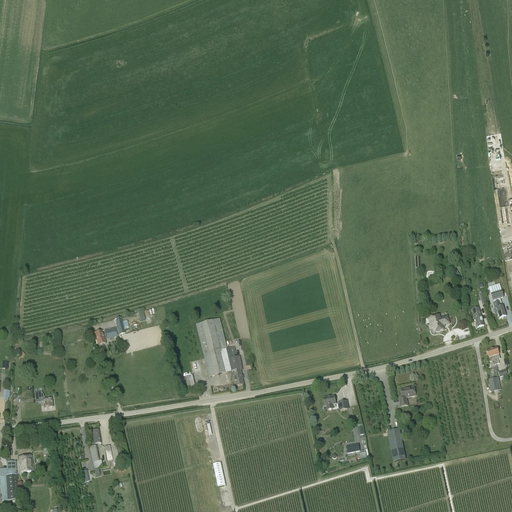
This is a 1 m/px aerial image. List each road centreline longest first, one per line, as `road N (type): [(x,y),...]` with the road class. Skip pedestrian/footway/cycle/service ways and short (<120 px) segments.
road 1 (unclassified): [(511,328),(256,393),(0,426)]
road 2 (track): [(329,232),(363,370)]
